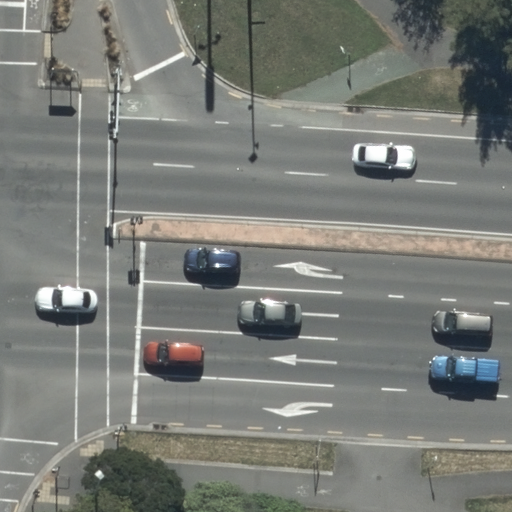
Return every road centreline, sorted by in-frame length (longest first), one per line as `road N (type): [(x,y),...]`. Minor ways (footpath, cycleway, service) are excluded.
road 1 (trunk): [(511,352),(0,322)]
road 2 (trunk): [(205,167),(511,188)]
road 3 (trunk): [(0,154),(205,167)]
road 4 (trunk): [(139,0),(205,167)]
